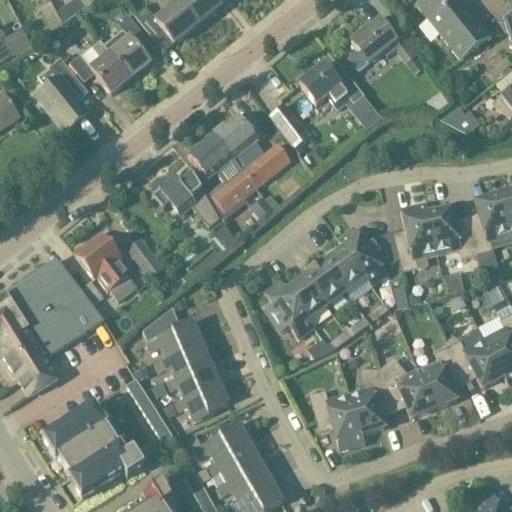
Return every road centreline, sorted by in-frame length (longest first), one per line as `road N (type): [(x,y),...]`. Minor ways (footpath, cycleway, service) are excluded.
road 1 (residential): [(335,481),(310,475),(267,398),(225,291),(314,213),(359,188),(511,167)]
road 2 (residential): [(0,251),(316,0)]
road 3 (residential): [(511,421),(335,481)]
road 4 (residential): [(511,466),(453,477),(395,511)]
